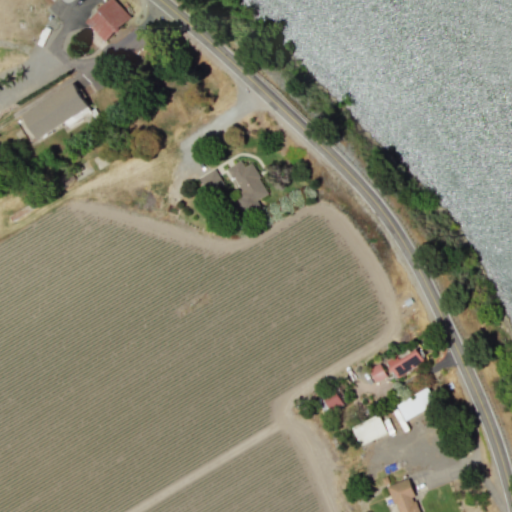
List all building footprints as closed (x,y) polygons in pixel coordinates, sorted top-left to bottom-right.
[(107,0),(84,20),(103,42),(130,18),(114,0),(107,0)] [(21,114),(36,138),(87,106),(73,83),(21,114)] [(266,192),(250,163),(243,167),(240,160),(225,168),(245,204),(266,192)] [(198,177),(207,193),(223,184),(214,169),(198,177)] [(424,360),(420,348),(388,360),(394,377),(416,369),(414,364),(424,360)] [(368,368),(374,381),(385,376),(379,364),(368,368)] [(435,402),(425,387),(390,408),(400,423),(435,402)] [(318,397),(323,412),(342,406),(337,391),(318,397)] [(359,445),(386,432),(377,414),(350,427),(359,445)] [(387,485),(396,511),(420,511),(409,478),(387,485)]
